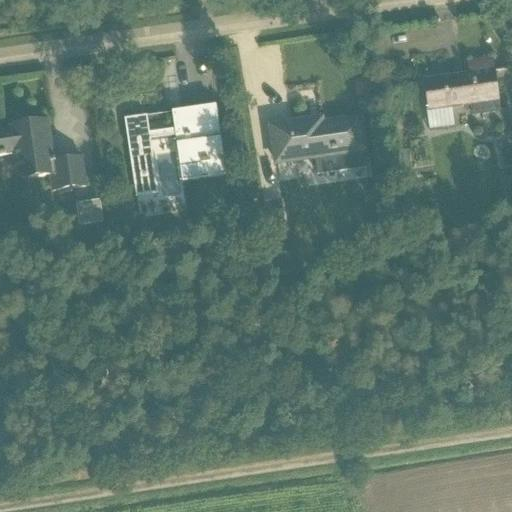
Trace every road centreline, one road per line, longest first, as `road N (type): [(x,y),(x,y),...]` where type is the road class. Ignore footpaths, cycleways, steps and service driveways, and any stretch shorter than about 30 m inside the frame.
road 1 (track): [(0,508),(511,435)]
road 2 (residential): [(0,64),(448,0)]
